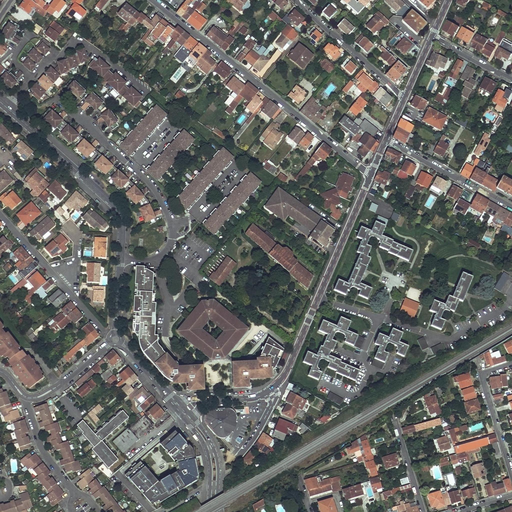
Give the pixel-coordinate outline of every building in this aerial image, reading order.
[(24,0),(20,7),(28,14),(34,7),(42,13),(44,10),(41,8),(30,0),(24,0)] [(30,0),(41,8),(44,3),(39,0),(30,0)] [(55,0),(50,7),(58,13),(65,5),(59,0),(55,0)] [(73,0),(72,2),(74,4),(66,14),(71,18),(76,13),(82,17),(85,13),(77,7),(82,0),(73,0)] [(101,10),(103,7),(106,4),(101,0),(100,0),(98,3),(96,6),(101,10)] [(186,0),(177,13),(181,16),(191,4),(192,4),(187,0),(186,0)] [(197,9),(201,13),(210,1),(208,0),(204,0),(201,4),(197,9)] [(225,0),(226,0),(232,5),(233,5),(234,4),(242,9),(246,4),(245,2),(246,0),(225,0)] [(250,5),(248,1),(246,0),(245,2),(246,4),(242,9),(234,4),(233,5),(240,11),(245,11),(250,5)] [(274,0),(273,2),(282,10),(288,4),(283,0),(274,0)] [(385,0),(384,1),(396,12),(403,5),(397,0),(385,0)] [(416,0),(426,8),(433,0),(416,0)] [(460,0),(459,4),(466,8),(470,0),(460,0)] [(181,16),(187,21),(195,12),(197,9),(201,4),(197,1),(193,6),(191,4),(181,16)] [(490,12),(493,7),(486,3),(483,8),(490,12)] [(118,15),(128,23),(136,12),(126,5),(118,15)] [(322,12),(330,19),(336,12),(329,5),(322,12)] [(275,21),(278,15),(270,10),(267,17),(275,21)] [(289,18),(298,26),(304,19),(295,11),(289,18)] [(388,20),(382,15),(378,11),(374,16),(375,17),(366,26),(373,34),(376,31),(377,32),(383,25),(384,26),(389,21),(388,20)] [(402,21),(416,34),(426,23),(412,11),(402,21)] [(122,29),(125,32),(128,28),(130,29),(137,21),(142,25),(143,24),(147,19),(141,14),(140,15),(136,12),(128,23),(125,26),(122,29)] [(187,21),(199,31),(207,21),(195,12),(187,21)] [(142,40),(144,42),(162,20),(164,17),(158,13),(151,22),(147,19),(143,24),(150,30),(142,40)] [(455,14),(453,17),(458,19),(457,22),(463,25),(466,19),(455,14)] [(355,29),(344,19),(337,26),(348,36),(355,29)] [(144,42),(152,48),(158,40),(169,27),(162,20),(144,42)] [(1,40),(8,44),(10,41),(11,39),(13,40),(12,41),(18,45),(20,42),(14,38),(17,32),(16,32),(17,29),(19,26),(13,22),(11,25),(9,24),(1,36),(3,37),(1,40)] [(444,31),(455,37),(460,27),(449,22),(444,31)] [(35,23),(31,30),(38,34),(42,27),(35,23)] [(64,29),(56,24),(54,23),(44,35),(46,36),(54,42),(64,29)] [(206,36),(221,48),(230,37),(228,35),(216,25),(206,36)] [(230,37),(232,39),(240,28),(238,26),(237,28),(230,37)] [(290,39),(293,42),(299,35),(294,31),(288,26),(282,33),(284,34),(282,36),(283,37),(282,39),(280,39),(278,42),(278,45),(281,47),(284,47),(290,39)] [(158,40),(163,44),(170,35),(175,31),(169,27),(158,40)] [(164,52),(166,54),(167,53),(172,47),(185,32),(178,27),(175,31),(170,35),(174,39),(164,52)] [(228,35),(230,37),(237,28),(234,27),(228,35)] [(240,32),(245,36),(249,30),(244,27),(240,32)] [(458,37),(469,43),(474,34),(464,27),(458,37)] [(309,36),(317,43),(322,36),(318,33),(319,32),(314,28),(309,34),(311,35),(309,36)] [(504,39),(507,34),(502,31),(496,42),(501,44),(502,43),(504,39)] [(172,47),(174,49),(179,43),(183,46),(190,36),(185,32),(172,47)] [(352,40),(355,42),(362,35),(359,32),(352,40)] [(355,42),(367,53),(374,46),(362,35),(355,42)] [(471,46),(483,52),(489,41),(477,35),(471,46)] [(190,36),(183,46),(192,53),(199,44),(190,36)] [(221,48),(226,52),(235,41),(232,39),(230,37),(221,48)] [(396,48),(404,55),(407,51),(407,50),(411,46),(409,45),(412,42),(406,37),(396,48)] [(257,44),(250,38),(244,46),(247,48),(243,53),(247,56),(251,51),(257,44)] [(22,63),(30,70),(33,67),(33,66),(34,64),(32,63),(35,60),(37,62),(40,59),(40,57),(41,56),(40,55),(42,52),(44,54),(47,51),(47,50),(48,48),(47,47),(50,44),(44,39),(37,47),(36,47),(26,58),(27,58),(22,63)] [(483,52),(491,57),(497,47),(493,45),(494,43),(489,41),(483,52)] [(503,57),(509,60),(511,55),(507,52),(509,47),(502,43),(501,44),(499,48),(500,48),(496,56),(502,60),(503,57)] [(191,65),(193,67),(197,62),(207,50),(199,44),(192,53),(189,56),(195,60),(191,65)] [(299,45),(288,58),(298,66),(301,62),(304,64),(312,55),(299,45)] [(324,50),(336,60),(341,54),(338,51),(339,50),(332,45),(331,46),(329,45),(324,50)] [(384,52),(380,56),(392,68),(385,75),(394,84),(407,70),(398,61),(396,63),(392,59),(394,58),(380,45),(378,47),(384,52)] [(187,54),(189,56),(192,53),(183,46),(180,49),(182,51),(187,54)] [(435,48),(429,61),(428,60),(426,64),(437,69),(438,67),(443,69),(447,59),(438,55),(440,50),(435,48)] [(200,69),(206,74),(210,70),(215,64),(208,59),(212,54),(207,50),(197,62),(202,66),(200,69)] [(65,62),(61,63),(60,64),(59,65),(59,67),(57,67),(54,71),(52,69),(49,72),(49,74),(45,78),(45,77),(42,80),(42,82),(38,86),(38,85),(34,88),(35,90),(33,91),(35,92),(32,95),(38,100),(62,74),(69,72),(68,70),(78,66),(78,64),(88,61),(85,51),(80,52),(79,53),(74,55),(75,56),(71,57),(70,59),(65,60),(65,62)] [(245,59),(253,66),(259,58),(251,51),(247,56),(245,59)] [(236,60),(240,64),(245,59),(247,56),(243,53),(242,52),(236,60)] [(253,66),(259,72),(269,60),(262,55),(259,58),(253,66)] [(320,55),(317,60),(322,64),(320,66),(329,73),(332,69),(334,70),(336,68),(320,55)] [(341,65),(352,75),(357,68),(350,62),(351,62),(348,59),(341,65)] [(142,103),(139,101),(140,99),(139,98),(139,97),(136,93),(132,91),(131,91),(130,90),(125,85),(123,84),(123,82),(120,79),(117,76),(115,76),(114,75),(108,70),(107,69),(107,68),(104,65),(101,62),(99,62),(98,61),(97,62),(94,60),(89,65),(136,109),(142,103)] [(457,60),(451,71),(457,74),(463,63),(457,60)] [(214,70),(225,79),(232,70),(222,62),(218,66),(214,70)] [(215,64),(210,70),(213,72),(214,70),(218,66),(215,64)] [(171,79),(175,83),(186,70),(181,66),(171,79)] [(467,66),(460,79),(464,81),(462,85),(464,87),(460,95),(470,101),(475,92),(472,90),(476,82),(470,79),(475,70),(467,66)] [(11,89),(13,87),(16,90),(21,84),(18,81),(16,79),(17,78),(18,79),(23,74),(20,71),(15,77),(11,73),(10,74),(7,72),(5,69),(0,74),(0,75),(2,77),(1,79),(11,89)] [(361,70),(355,77),(368,89),(374,83),(363,73),(364,73),(361,70)] [(457,74),(451,71),(448,76),(454,80),(457,74)] [(227,80),(230,82),(233,78),(236,74),(234,72),(227,80)] [(228,110),(231,113),(243,97),(247,91),(250,93),(246,99),(249,101),(250,102),(255,95),(258,92),(247,83),(244,86),(233,78),(230,82),(227,86),(226,87),(233,92),(238,95),(230,107),(228,110)] [(485,78),(480,88),(490,94),(496,84),(485,78)] [(71,80),(66,86),(68,88),(71,90),(70,91),(68,90),(63,95),(66,98),(71,93),(76,97),(77,96),(79,98),(82,100),(83,99),(84,98),(89,102),(88,103),(86,102),(81,107),(84,110),(89,104),(94,108),(95,108),(97,110),(100,112),(102,115),(104,118),(103,119),(101,117),(96,121),(98,125),(104,120),(108,125),(109,125),(111,127),(113,130),(119,126),(117,123),(118,121),(110,110),(108,111),(106,107),(102,104),(103,102),(93,93),(91,94),(89,92),(87,94),(84,92),(86,90),(75,81),(74,83),(71,80)] [(351,81),(346,87),(359,98),(364,92),(351,81)] [(287,96),(298,105),(300,102),(301,103),(304,98),(303,97),(305,94),(296,86),(293,90),(295,92),(292,95),(290,93),(287,96)] [(377,86),(372,92),(375,94),(373,96),(379,100),(386,93),(381,88),(380,89),(377,86)] [(494,109),(501,113),(507,101),(506,101),(507,99),(508,99),(511,92),(506,89),(504,93),(498,90),(492,102),(497,104),(494,109)] [(179,90),(175,96),(181,100),(185,95),(179,90)] [(442,98),(437,95),(433,101),(444,106),(452,93),(447,90),(442,98)] [(238,95),(233,92),(225,103),(230,107),(238,95)] [(350,110),(356,116),(367,103),(364,100),(368,95),(364,92),(359,98),(350,110)] [(386,93),(379,100),(387,108),(390,105),(389,103),(392,98),(386,93)] [(247,106),(246,108),(253,113),(258,107),(262,102),(258,99),(259,98),(255,95),(250,102),(247,106)] [(417,96),(416,96),(411,106),(422,111),(426,104),(427,105),(429,102),(422,99),(417,96)] [(262,113),(270,119),(279,108),(265,97),(262,102),(258,107),(262,110),(264,111),(262,113)] [(300,112),(315,124),(322,115),(322,114),(318,111),(321,107),(315,102),(316,100),(312,97),(300,112)] [(322,114),(322,115),(324,116),(337,101),(335,99),(327,109),(325,111),(322,114)] [(163,113),(156,107),(153,109),(151,112),(148,115),(143,121),(141,124),(138,127),(133,132),(131,135),(128,138),(123,143),(120,146),(132,157),(135,154),(133,152),(130,149),(135,144),(138,147),(140,148),(145,142),(143,141),(140,138),(145,133),(148,136),(150,137),(155,131),(154,130),(150,127),(155,122),(158,125),(160,126),(165,120),(164,119),(161,116),(163,113)] [(230,144),(234,147),(262,110),(258,107),(253,113),(232,141),(230,144)] [(433,108),(430,107),(422,121),(425,123),(433,108)] [(449,117),(433,108),(425,123),(441,131),(449,117)] [(48,110),(43,115),(46,118),(45,119),(55,129),(57,127),(62,132),(61,134),(71,144),(73,142),(78,147),(77,148),(87,158),(89,156),(91,159),(96,153),(94,151),(91,149),(93,147),(94,149),(99,143),(96,141),(91,146),(86,142),(85,143),(83,141),(78,136),(76,134),(77,133),(78,134),(83,129),(80,126),(75,132),(71,128),(70,129),(67,127),(62,122),(59,120),(61,118),(62,120),(67,114),(64,112),(59,117),(54,113),(54,114),(51,112),(48,110)] [(398,127),(410,134),(413,126),(407,123),(408,121),(412,122),(413,121),(403,115),(398,127)] [(345,116),(339,123),(355,135),(357,133),(360,129),(359,128),(354,123),(345,116)] [(63,121),(63,120),(62,120),(61,118),(59,120),(62,122),(67,127),(68,126),(63,121)] [(354,123),(359,128),(363,122),(358,118),(354,123)] [(360,129),(373,138),(378,131),(365,120),(363,122),(359,128),(360,129)] [(2,123),(0,125),(0,136),(1,136),(7,143),(9,141),(13,137),(14,136),(2,123)] [(275,125),(272,123),(262,136),(266,139),(264,142),(269,146),(270,143),(274,146),(277,142),(278,143),(281,140),(280,139),(283,135),(279,132),(278,133),(275,131),(274,130),(274,132),(272,130),(275,125)] [(274,132),(274,130),(275,131),(280,125),(277,123),(275,125),(272,130),(274,132)] [(394,137),(405,144),(410,134),(398,127),(394,137)] [(215,128),(213,131),(224,140),(227,137),(215,128)] [(296,128),(288,137),(297,144),(304,135),(296,128)] [(376,141),(373,138),(360,129),(357,133),(355,135),(353,139),(358,143),(360,143),(363,145),(358,152),(364,158),(370,151),(376,141)] [(481,150),(483,151),(492,136),(485,132),(473,153),(478,156),(481,150)] [(79,136),(79,135),(78,134),(77,133),(76,134),(78,136),(83,141),(84,140),(79,136)] [(191,143),(194,141),(186,134),(184,137),(181,134),(179,133),(174,139),(175,140),(178,143),(174,148),(171,145),(169,144),(164,150),(165,151),(168,154),(164,159),(161,156),(159,155),(154,161),(155,162),(158,165),(154,170),(150,168),(149,166),(146,169),(158,180),(161,177),(163,174),(165,172),(168,169),(171,166),(173,163),(175,161),(178,158),(181,155),(186,149),(188,146),(191,143)] [(307,134),(300,144),(305,148),(313,138),(307,134)] [(437,147),(434,152),(443,156),(449,145),(443,142),(446,137),(443,136),(443,137),(437,146),(437,147)] [(34,152),(22,141),(19,144),(18,144),(14,149),(17,152),(18,151),(22,155),(27,160),(29,158),(32,154),(34,152)] [(376,141),(370,151),(374,154),(378,143),(376,141)] [(294,179),(299,183),(319,157),(324,161),(331,150),(323,143),(294,179)] [(437,147),(430,144),(425,154),(431,158),(434,152),(437,147)] [(230,156),(223,149),(220,152),(217,155),(215,158),(212,161),(210,163),(207,166),(205,169),(202,172),(200,174),(197,177),(194,180),(192,183),(190,185),(187,188),(184,191),(180,197),(177,200),(187,209),(189,210),(192,207),(190,206),(187,203),(191,198),(195,201),(196,202),(202,196),(200,195),(197,192),(202,187),(205,189),(206,191),(212,185),(210,184),(207,181),(212,176),(215,178),(216,180),(222,174),(220,172),(217,169),(222,164),(225,167),(227,169),(232,163),(230,161),(227,158),(230,156)] [(397,164),(401,154),(388,149),(384,159),(388,161),(389,158),(392,159),(391,162),(397,164)] [(470,153),(466,160),(471,163),(474,156),(470,153)] [(125,177),(120,173),(120,174),(117,172),(112,167),(110,165),(111,164),(112,165),(117,160),(114,157),(109,163),(105,159),(104,160),(102,158),(99,155),(94,161),(96,163),(95,165),(105,175),(107,173),(112,178),(111,179),(121,189),(123,187),(125,189),(128,192),(126,194),(136,204),(138,203),(140,206),(141,209),(139,210),(145,223),(147,222),(149,225),(156,222),(154,219),(153,216),(155,215),(155,217),(162,214),(160,210),(153,213),(151,208),(150,208),(148,206),(146,201),(143,198),(141,196),(142,194),(144,196),(149,191),(146,188),(141,193),(137,189),(136,189),(134,187),(131,184),(128,182),(126,179),(127,178),(128,179),(133,174),(130,172),(125,177)] [(479,163),(480,161),(477,159),(475,162),(475,164),(474,168),(467,164),(462,174),(470,179),(479,163)] [(405,161),(400,171),(407,174),(410,176),(415,166),(405,161)] [(263,168),(273,175),(277,170),(267,162),(263,168)] [(487,175),(490,169),(488,168),(485,174),(479,170),(482,165),(479,163),(470,179),(481,185),(487,175)] [(37,169),(32,174),(34,177),(37,173),(44,180),(47,178),(37,169)] [(397,175),(397,176),(404,180),(407,174),(400,171),(399,170),(397,175)] [(5,171),(0,176),(0,192),(14,181),(5,171)] [(385,186),(389,177),(378,172),(375,181),(385,186)] [(421,172),(416,182),(427,187),(432,178),(421,172)] [(32,174),(27,179),(29,182),(27,183),(31,187),(33,185),(36,188),(34,190),(31,194),(33,196),(39,196),(50,185),(44,180),(37,173),(34,177),(32,174)] [(281,173),(277,178),(282,181),(286,177),(281,173)] [(320,193),(325,207),(340,202),(338,196),(339,195),(341,190),(347,193),(348,191),(350,192),(352,188),(349,186),(353,177),(342,173),(341,176),(339,175),(338,179),(339,180),(337,184),(340,185),(338,189),(335,190),(334,188),(332,189),(320,193)] [(502,177),(504,174),(501,173),(497,180),(487,175),(481,185),(494,192),(496,188),(502,177)] [(203,223),(214,234),(217,231),(222,226),(225,222),(227,219),(232,214),(235,211),(238,208),(242,203),(245,200),(248,197),(252,192),(255,189),(258,186),(260,183),(253,177),(251,180),(248,177),(246,175),(240,181),(242,183),(245,186),(241,191),(237,188),(236,186),(230,192),(232,194),(235,197),(230,202),(227,199),(226,197),(220,204),(222,205),(225,208),(220,213),(217,210),(216,209),(210,215),(212,216),(215,219),(210,224),(207,221),(205,220),(203,223)] [(436,177),(432,186),(442,191),(446,183),(436,177)] [(511,182),(502,177),(496,188),(511,196),(511,182)] [(129,181),(129,180),(128,179),(127,178),(126,179),(128,182),(131,184),(134,187),(134,186),(132,183),(129,181)] [(337,179),(332,189),(334,188),(335,190),(338,189),(340,185),(337,184),(339,180),(338,179),(337,179)] [(62,186),(56,181),(50,187),(62,199),(67,193),(60,187),(62,186)] [(409,200),(415,188),(410,185),(406,193),(407,194),(406,198),(409,200)] [(452,186),(444,201),(447,203),(450,197),(453,198),(452,202),(455,203),(461,191),(452,186)] [(279,188),(265,207),(284,220),(288,214),(289,213),(293,216),(294,219),(314,232),(311,237),(313,238),(312,240),(324,249),(331,239),(329,238),(336,228),(303,205),(302,207),(297,203),(296,201),(279,188)] [(432,195),(434,190),(430,188),(425,198),(428,199),(432,195)] [(77,191),(67,202),(73,208),(73,207),(78,202),(82,207),(83,208),(89,201),(77,191)] [(6,192),(0,197),(0,198),(2,201),(4,199),(9,205),(13,210),(22,202),(13,192),(9,195),(6,192)] [(144,197),(144,196),(142,194),(141,196),(143,198),(146,201),(148,206),(149,205),(147,201),(144,197)] [(470,206),(469,207),(482,214),(489,201),(476,194),(470,206)] [(42,195),(39,197),(44,203),(48,201),(42,195)] [(458,199),(453,209),(465,215),(469,207),(470,206),(458,199)] [(482,214),(481,215),(484,217),(486,213),(491,216),(489,219),(489,220),(484,230),(487,231),(490,225),(499,207),(489,201),(482,214)] [(73,207),(78,212),(82,207),(78,202),(73,207)] [(32,203),(17,216),(22,221),(24,219),(29,224),(41,213),(32,203)] [(373,203),(370,210),(376,212),(379,206),(373,203)] [(499,207),(490,225),(492,226),(494,223),(502,226),(510,212),(499,207)] [(93,213),(90,210),(83,217),(95,229),(97,227),(100,230),(107,223),(94,211),(93,213)] [(394,212),(391,219),(397,222),(400,215),(394,212)] [(502,226),(499,231),(504,233),(508,227),(510,228),(511,223),(511,213),(510,212),(502,226)] [(371,232),(361,228),(357,238),(361,240),(356,253),(361,255),(348,284),(340,281),(335,291),(346,296),(348,291),(350,292),(351,289),(352,289),(353,288),(354,288),(361,291),(359,295),(368,299),(372,288),(359,283),(370,258),(366,256),(370,246),(365,243),(368,237),(372,237),(378,239),(379,243),(381,244),(380,247),(389,251),(388,253),(409,261),(413,251),(393,243),(393,241),(381,236),(388,220),(377,216),(371,232)] [(49,217),(30,233),(33,237),(35,236),(40,241),(43,238),(43,237),(56,225),(49,217)] [(245,234),(308,288),(313,275),(292,258),(292,257),(293,253),(285,248),(282,249),(252,224),(245,234)] [(61,234),(45,249),(52,256),(60,249),(63,252),(64,252),(67,248),(64,245),(68,242),(61,234)] [(106,238),(94,238),(94,246),(96,246),(95,257),(105,258),(106,238)] [(479,245),(470,241),(467,245),(477,250),(479,245)] [(0,255),(10,246),(6,242),(0,247),(0,255)] [(13,254),(22,265),(30,257),(21,247),(13,254)] [(65,253),(64,252),(63,252),(60,249),(52,256),(52,257),(65,253)] [(17,269),(20,273),(21,272),(22,272),(34,262),(30,257),(22,265),(18,268),(17,269)] [(215,283),(219,286),(236,263),(227,257),(224,261),(229,264),(215,283)] [(210,279),(215,283),(229,264),(224,261),(215,273),(214,272),(209,278),(210,279)] [(101,264),(88,263),(87,272),(88,272),(88,274),(87,282),(100,283),(101,264)] [(201,374),(201,366),(196,367),(178,368),(178,364),(175,364),(174,362),(169,357),(168,356),(166,354),(163,350),(161,349),(160,347),(156,342),(156,339),(154,339),(155,336),(155,325),(151,325),(152,313),(155,314),(156,304),(152,303),(154,273),(150,273),(149,273),(148,272),(147,269),(144,270),(144,267),(136,266),(135,278),(138,278),(137,292),(136,317),(135,324),(133,324),(132,332),(135,332),(139,332),(139,336),(139,337),(139,339),(141,347),(146,356),(148,354),(152,359),(156,364),(167,376),(168,375),(170,376),(170,378),(173,379),(173,382),(178,383),(183,383),(189,383),(189,388),(202,388),(201,377),(201,374)] [(15,287),(18,290),(27,282),(26,280),(33,274),(31,272),(24,279),(15,287)] [(24,297),(27,301),(35,293),(47,283),(37,272),(27,280),(34,288),(24,297)] [(435,301),(431,311),(435,313),(431,325),(441,329),(445,320),(440,318),(442,314),(443,312),(444,311),(446,311),(448,312),(449,309),(455,312),(460,300),(464,302),(474,277),(464,272),(454,298),(448,295),(444,304),(435,301)] [(504,273),(494,289),(500,292),(510,276),(504,273)] [(10,284),(13,289),(15,287),(24,279),(22,277),(18,280),(17,278),(10,284)] [(35,293),(41,301),(47,295),(44,292),(53,283),(50,279),(47,283),(35,293)] [(103,287),(93,286),(93,290),(94,290),(94,302),(102,303),(103,287)] [(48,299),(56,308),(67,298),(59,290),(48,299)] [(404,298),(399,311),(414,316),(419,304),(404,298)] [(241,334),(243,336),(248,329),(213,300),(202,301),(177,332),(208,357),(211,360),(216,359),(216,358),(220,358),(220,355),(220,354),(220,353),(219,352),(221,349),(223,350),(229,350),(228,347),(231,344),(233,344),(235,342),(236,342),(236,340),(241,334)] [(56,323),(57,325),(66,317),(68,316),(76,309),(71,303),(62,310),(65,313),(55,322),(56,323)] [(68,316),(75,324),(83,317),(76,309),(68,316)] [(15,319),(20,316),(15,310),(11,314),(15,319)] [(57,325),(60,329),(69,321),(66,317),(57,325)] [(310,375),(320,380),(324,372),(321,371),(320,369),(320,368),(323,360),(324,359),(326,359),(331,362),(329,366),(338,370),(337,372),(357,381),(362,370),(342,361),(343,360),(331,354),(333,350),(334,351),(338,342),(332,339),(335,333),(336,332),(338,332),(344,335),(345,336),(345,337),(346,338),(345,342),(361,348),(365,339),(348,330),(352,321),(342,317),(337,326),(324,320),(318,334),(327,338),(323,347),(322,346),(317,355),(309,352),(304,361),(314,366),(310,375)] [(20,348),(8,333),(7,334),(5,336),(1,330),(2,329),(4,327),(0,321),(0,349),(4,355),(5,354),(7,356),(10,360),(8,361),(13,367),(12,368),(15,372),(18,370),(22,376),(19,378),(26,386),(27,385),(30,389),(36,383),(40,381),(43,378),(41,375),(43,374),(28,355),(27,357),(22,351),(21,352),(20,352),(19,353),(17,351),(18,350),(19,349),(20,348)] [(65,351),(68,354),(95,330),(89,324),(81,331),(85,335),(83,337),(82,336),(72,344),(73,345),(65,351)] [(26,334),(29,338),(35,332),(32,329),(26,334)] [(388,338),(381,335),(376,345),(380,347),(371,365),(380,370),(388,354),(383,352),(387,345),(389,344),(394,346),(395,347),(396,349),(398,350),(396,353),(403,357),(408,348),(398,342),(403,334),(393,329),(388,338)] [(63,357),(66,360),(86,344),(87,346),(99,335),(95,330),(68,354),(63,357)] [(29,338),(35,345),(41,339),(35,332),(29,338)] [(220,355),(220,358),(220,359),(224,358),(227,355),(243,336),(243,335),(241,334),(236,340),(236,342),(235,342),(233,344),(231,344),(228,347),(229,350),(223,350),(221,349),(219,352),(220,353),(220,354),(220,355)] [(424,338),(418,341),(422,351),(428,348),(424,338)] [(283,352),(281,351),(282,348),(275,342),(268,339),(260,358),(261,358),(260,361),(257,361),(257,362),(234,363),(235,372),(235,374),(235,379),(236,386),(249,385),(249,379),(252,379),(251,377),(258,376),(258,379),(266,376),(277,364),(283,352)] [(442,344),(431,349),(434,355),(444,350),(442,344)] [(104,358),(112,367),(121,360),(113,351),(104,358)] [(492,358),(490,351),(484,354),(485,356),(488,355),(491,364),(491,366),(506,361),(505,356),(497,359),(496,356),(492,358)] [(208,357),(196,367),(201,366),(202,366),(208,361),(227,359),(233,363),(233,359),(227,355),(224,358),(220,359),(220,358),(216,358),(216,359),(211,360),(208,357)] [(81,382),(82,383),(91,376),(89,374),(93,371),(94,373),(95,375),(100,371),(99,367),(104,363),(101,360),(78,381),(79,384),(81,382)] [(170,376),(168,375),(167,376),(156,364),(157,366),(158,367),(160,371),(162,374),(165,377),(168,380),(170,380),(172,381),(173,382),(173,379),(170,378),(170,376)] [(119,384),(121,385),(125,381),(134,374),(128,368),(123,372),(122,371),(119,374),(124,380),(123,382),(122,381),(119,384)] [(100,377),(104,383),(108,379),(113,375),(109,370),(100,377)] [(468,373),(454,377),(455,383),(458,382),(460,388),(472,385),(468,373)] [(123,389),(128,395),(129,394),(133,391),(129,386),(137,378),(134,374),(125,381),(128,384),(123,389)] [(234,388),(249,387),(249,385),(236,386),(235,379),(235,374),(235,376),(234,379),(234,381),(234,383),(234,388)] [(506,376),(490,378),(492,389),(507,387),(506,376)] [(202,379),(201,377),(202,388),(189,388),(189,390),(204,390),(204,384),(203,382),(202,380),(202,379)] [(92,379),(77,392),(82,398),(96,385),(92,379)] [(133,391),(129,394),(133,398),(135,397),(138,399),(137,400),(141,404),(139,406),(143,410),(155,399),(152,396),(151,395),(150,396),(142,387),(139,390),(136,388),(133,391)] [(473,387),(462,391),(465,401),(476,398),(473,387)] [(331,393),(327,399),(341,406),(344,400),(331,393)] [(302,400),(291,394),(286,403),(288,404),(297,409),(302,400)] [(435,396),(425,400),(431,415),(441,411),(435,396)] [(8,397),(0,399),(0,407),(1,411),(10,408),(12,408),(8,397)] [(477,400),(464,403),(467,413),(480,410),(477,400)] [(47,404),(34,408),(36,413),(40,412),(41,417),(50,414),(47,404)] [(297,417),(301,419),(304,413),(300,411),(297,409),(288,404),(283,414),(293,419),(295,415),(297,416),(297,417)] [(152,416),(156,421),(164,413),(156,405),(146,414),(150,418),(152,416)] [(88,414),(90,417),(94,413),(95,414),(99,410),(96,406),(90,412),(88,414)] [(10,408),(1,411),(2,415),(3,415),(6,422),(11,421),(20,417),(17,410),(11,412),(10,408)] [(231,434),(232,432),(231,432),(233,427),(235,422),(236,422),(236,420),(237,418),(236,415),(236,413),(233,410),(231,409),(228,408),(220,408),(212,409),(211,409),(209,410),(207,412),(206,415),(205,417),(205,420),(206,423),(207,425),(216,436),(218,437),(220,437),(223,438),(226,437),(229,436),(231,434)] [(123,411),(102,428),(104,430),(102,432),(105,436),(107,434),(108,436),(129,418),(123,411)] [(50,414),(41,417),(43,422),(39,423),(41,428),(45,427),(53,424),(50,414)] [(115,440),(123,448),(152,423),(145,415),(128,430),(128,429),(115,440)] [(20,417),(11,421),(12,424),(14,424),(16,431),(27,427),(24,420),(21,421),(20,417)] [(413,425),(402,428),(404,435),(441,424),(440,420),(443,419),(442,417),(413,426),(413,425)] [(273,437),(283,441),(287,432),(294,435),(295,432),(291,430),(294,425),(280,419),(273,437)] [(83,420),(77,425),(84,432),(82,433),(94,447),(92,449),(108,468),(118,460),(102,441),(101,441),(95,434),(83,420)] [(53,424),(45,427),(46,432),(50,431),(52,435),(58,433),(61,433),(57,423),(53,424)] [(474,429),(473,423),(454,428),(456,434),(474,429)] [(301,434),(308,430),(302,424),(299,427),(301,430),(299,432),(301,434)] [(16,431),(15,431),(18,440),(26,437),(25,434),(28,432),(27,427),(16,431)] [(102,428),(95,434),(101,441),(102,441),(108,436),(107,434),(105,436),(102,432),(104,430),(102,428)] [(454,445),(459,444),(456,434),(454,428),(449,430),(450,435),(454,445)] [(450,435),(449,430),(444,432),(446,437),(437,440),(441,451),(452,448),(448,436),(450,435)] [(180,437),(174,431),(170,435),(160,444),(161,445),(165,450),(166,449),(168,452),(167,453),(170,457),(172,455),(175,459),(176,460),(177,462),(178,470),(176,472),(165,478),(166,480),(159,484),(157,481),(153,476),(152,476),(150,477),(149,476),(151,474),(140,462),(140,461),(131,468),(132,469),(129,472),(128,471),(124,474),(130,481),(131,480),(134,483),(133,484),(139,491),(141,489),(144,492),(142,494),(147,499),(148,497),(153,503),(154,502),(159,499),(160,501),(173,494),(171,492),(185,484),(186,486),(195,480),(194,478),(197,477),(195,468),(194,468),(192,460),(190,449),(188,446),(182,440),(180,437)] [(52,435),(46,438),(48,443),(51,441),(53,446),(55,446),(62,443),(58,433),(52,435)] [(459,444),(454,445),(456,454),(465,452),(492,444),(498,442),(495,433),(459,444)] [(269,452),(271,450),(268,447),(272,440),(264,434),(258,443),(269,452)] [(365,435),(360,438),(363,451),(361,451),(363,460),(372,457),(371,453),(365,435)] [(26,437),(18,440),(21,451),(30,448),(29,444),(30,444),(28,437),(26,437)] [(357,458),(359,463),(363,461),(363,460),(361,451),(357,440),(351,444),(352,446),(346,449),(349,454),(354,453),(356,458),(357,458)] [(62,443),(55,446),(57,451),(61,449),(62,454),(71,452),(68,442),(62,443)] [(495,454),(501,452),(498,442),(492,444),(495,454)] [(266,452),(267,453),(269,452),(258,443),(255,447),(264,453),(266,452)] [(195,468),(196,468),(196,464),(195,464),(193,459),(193,457),(194,457),(193,452),(192,449),(189,445),(188,446),(190,449),(192,460),(194,468),(195,468)] [(71,452),(62,454),(64,459),(60,461),(62,466),(65,465),(74,462),(71,452)] [(251,452),(244,460),(250,464),(256,458),(258,459),(258,458),(254,455),(251,452)] [(456,454),(449,456),(452,465),(462,462),(463,463),(464,462),(464,463),(468,462),(465,452),(456,454)] [(28,455),(20,461),(22,463),(23,463),(26,466),(29,469),(32,467),(40,460),(35,454),(32,456),(30,458),(28,455)] [(396,454),(383,458),(386,468),(399,464),(396,454)] [(363,461),(365,466),(368,465),(371,476),(378,474),(372,457),(363,460),(363,461)] [(40,460),(32,467),(38,476),(47,469),(40,460)] [(74,462),(65,465),(67,472),(72,471),(73,472),(81,470),(78,460),(74,462)] [(482,463),(474,466),(471,467),(474,478),(485,474),(483,466),(482,463)] [(38,476),(37,477),(43,484),(50,479),(48,476),(51,474),(47,469),(38,476)] [(89,469),(81,475),(83,478),(82,479),(78,483),(83,489),(88,485),(94,480),(90,474),(91,472),(89,469)] [(323,481),(321,475),(305,480),(308,491),(330,484),(338,482),(337,477),(323,481)] [(373,493),(376,493),(375,490),(382,488),(379,477),(369,480),(370,482),(373,493)] [(50,479),(43,484),(50,493),(59,487),(52,478),(50,479)] [(94,480),(88,485),(89,486),(91,489),(88,492),(91,496),(93,495),(102,488),(95,479),(94,480)] [(511,488),(509,479),(503,481),(504,483),(506,492),(511,490),(511,488)] [(338,482),(330,484),(332,489),(333,492),(340,490),(341,490),(338,482)] [(506,492),(504,483),(497,485),(496,482),(491,484),(495,496),(506,492)] [(171,492),(173,494),(186,486),(185,484),(171,492)] [(324,492),(324,491),(332,489),(330,484),(308,491),(309,496),(324,492)] [(362,484),(343,489),(346,500),(358,496),(359,498),(365,495),(362,484)] [(495,496),(491,484),(485,485),(489,497),(495,496)] [(50,493),(47,496),(50,500),(52,502),(51,503),(54,506),(57,503),(63,499),(60,496),(64,493),(59,487),(50,493)] [(102,488),(93,495),(96,499),(99,496),(103,501),(110,495),(103,487),(102,488)] [(472,489),(462,492),(463,497),(467,496),(468,498),(473,497),(472,495),(475,494),(473,487),(472,487),(472,489)] [(382,492),(385,500),(389,499),(387,495),(392,493),(391,490),(382,492)] [(458,490),(448,494),(451,503),(460,500),(460,499),(461,499),(458,490)] [(28,492),(20,495),(21,499),(22,501),(19,502),(22,511),(25,510),(25,509),(33,506),(28,492)] [(440,492),(428,495),(432,510),(451,504),(451,503),(448,494),(447,492),(441,494),(440,492)] [(110,495),(103,501),(106,505),(103,507),(106,511),(116,503),(110,495)] [(258,508),(265,503),(264,498),(253,505),(254,511),(258,509),(258,508)] [(335,511),(332,499),(319,502),(321,511),(335,511)] [(18,500),(7,504),(10,511),(18,511),(22,511),(19,502),(18,500)] [(116,503),(106,511),(122,511),(123,511),(116,503)]
